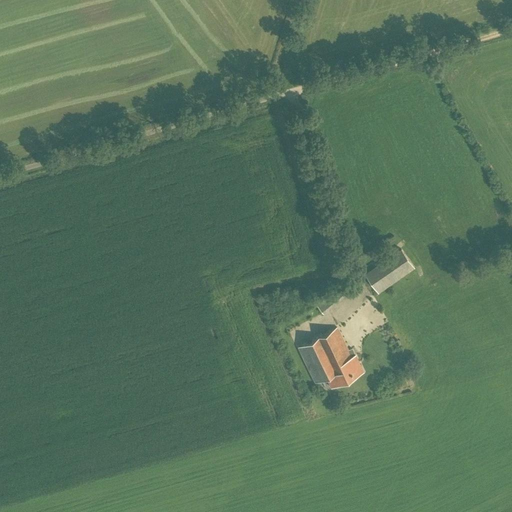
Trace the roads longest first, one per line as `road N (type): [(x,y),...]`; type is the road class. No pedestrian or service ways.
road 1 (unclassified): [(0,175),(320,83)]
road 2 (track): [(320,83),(511,28)]
